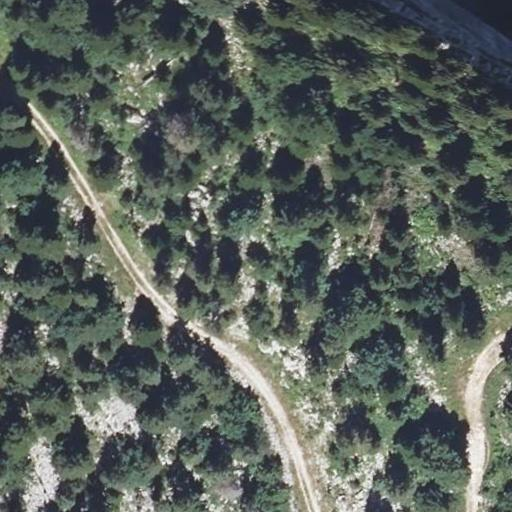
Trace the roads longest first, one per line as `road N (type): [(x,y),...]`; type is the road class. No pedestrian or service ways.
road 1 (track): [(312,511),(258,383),(232,352),(181,325),(145,291),(36,116),(0,78)]
road 2 (track): [(511,344),(490,361),(474,396),(477,511)]
